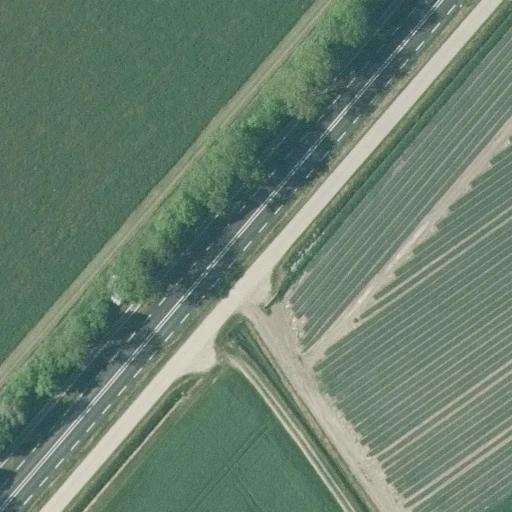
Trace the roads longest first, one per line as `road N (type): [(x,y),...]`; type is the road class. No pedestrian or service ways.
road 1 (primary): [(1,511),(443,0)]
road 2 (unclassified): [(52,511),(493,0)]
